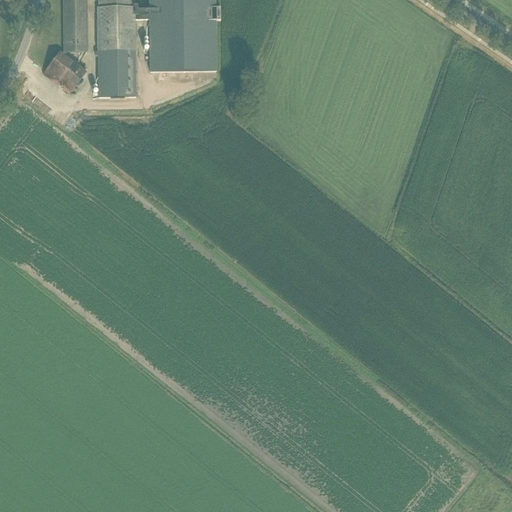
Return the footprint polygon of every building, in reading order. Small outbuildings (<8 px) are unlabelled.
[(62,0),(63,52),(87,52),(86,0),(62,0)] [(132,0),(98,0),(99,9),(133,9),(132,0)] [(149,0),(149,8),(134,9),(134,19),(150,18),(150,74),(216,73),(215,22),(220,22),(220,9),(215,9),(214,0),(149,0)] [(99,9),(97,9),(98,53),(98,100),(135,99),(135,53),(134,19),(134,9),(133,9),(99,9)] [(42,75),(69,96),(86,74),(59,53),(42,75)]
